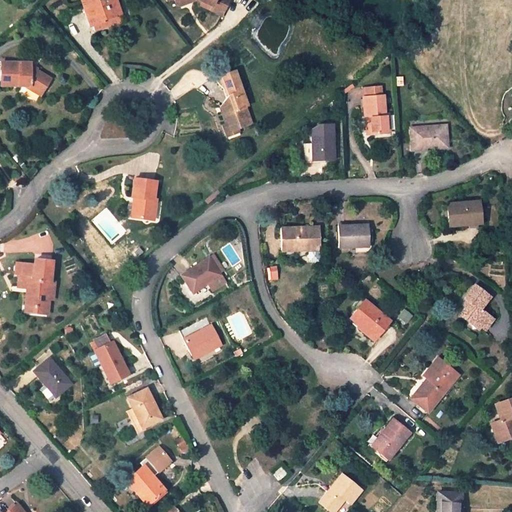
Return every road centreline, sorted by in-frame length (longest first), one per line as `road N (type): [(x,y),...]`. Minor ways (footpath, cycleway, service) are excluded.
road 1 (residential): [(244,198),(201,219),(150,265),(142,288),(141,319),(231,511)]
road 2 (residential): [(244,198),(256,272),(278,326),(357,379)]
road 3 (residential): [(88,147),(137,145),(156,128),(157,102),(138,87),(111,92),(96,115)]
road 4 (residential): [(404,188),(307,188),(244,198)]
road 5 (residential): [(0,227),(47,172),(88,147)]
